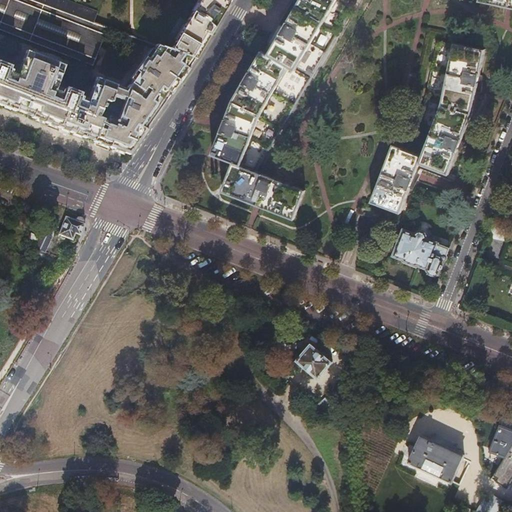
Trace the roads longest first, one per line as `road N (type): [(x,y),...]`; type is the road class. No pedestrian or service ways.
road 1 (secondary): [(122,207),(434,326)]
road 2 (tertiary): [(122,207),(0,417)]
road 3 (residential): [(122,207),(245,0)]
road 4 (residential): [(511,124),(434,326)]
road 5 (unclassified): [(51,470),(143,477),(208,511)]
road 6 (secondary): [(0,164),(122,207)]
